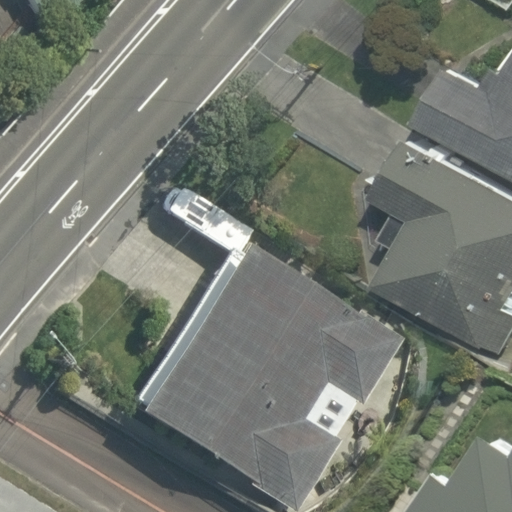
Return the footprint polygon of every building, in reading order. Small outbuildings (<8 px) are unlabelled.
[(73,0),(19,0),(39,26),(73,0)] [(511,53),(501,71),(464,47),(420,117),(511,175),(511,53)] [(413,216),(375,278),(483,344),(502,356),(511,340),(511,312),(505,308),(511,296),(511,187),(420,131),(380,196),(413,216)] [(390,356),(230,250),(127,404),(287,511),(390,356)] [(464,483),(439,467),(411,511),(511,511),(511,438),(497,429),(464,483)]
